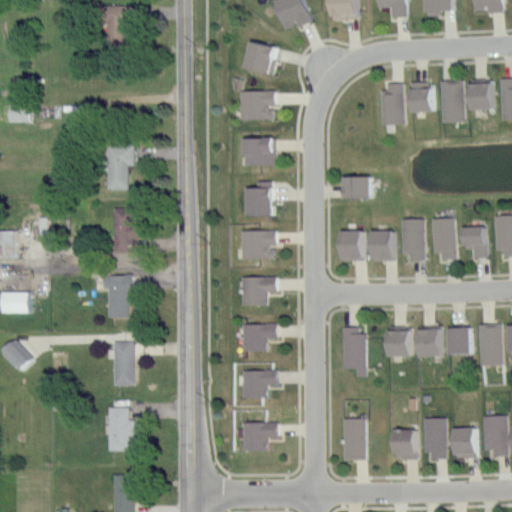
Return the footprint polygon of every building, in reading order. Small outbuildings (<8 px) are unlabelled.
[(272,0),(283,27),(296,22),(297,23),(311,18),(303,0),(272,0)] [(330,0),(331,17),(358,16),(356,0),(330,0)] [(376,0),(377,4),(389,4),(390,14),(406,14),(405,0),(376,0)] [(424,0),(425,13),(439,13),(439,7),(452,7),(452,0),(424,0)] [(471,0),(472,8),(487,8),(487,9),(502,9),(501,0),(471,0)] [(108,49),(108,20),(101,19),(101,3),(135,3),(135,25),(131,25),(131,49),(108,49)] [(245,63),(253,36),(278,43),(271,70),(245,63)] [(498,76),(511,75),(511,116),(500,117),(498,76)] [(439,77),(462,76),(464,119),(441,120),(439,77)] [(471,77),(472,107),(492,106),(491,79),(482,80),(482,76),(471,77)] [(410,79),(426,79),(426,85),(432,85),(432,108),(411,109),(410,79)] [(379,87),(381,123),(404,122),(402,80),(386,81),(386,86),(379,87)] [(241,87),(241,116),(273,116),(273,103),(276,103),(276,87),(241,87)] [(32,121),(31,103),(11,103),(11,121),(32,121)] [(245,134),(245,162),(276,162),(275,133),(245,134)] [(110,143),(110,188),(131,188),(131,164),(137,164),(137,143),(110,143)] [(340,173),(340,195),(371,195),(371,173),(340,173)] [(248,185),(247,212),(274,212),(274,185),(248,185)] [(117,250),(117,206),(137,207),(137,224),(142,224),(142,239),(138,239),(138,250),(117,250)] [(511,211),(494,212),(495,247),(503,247),(503,253),(511,253),(511,211)] [(432,215),(434,250),(439,250),(440,257),(456,256),(454,214),(432,215)] [(401,215),(401,251),(408,251),(408,257),(424,257),(424,215),(401,215)] [(463,224),(485,223),(486,254),(472,254),(472,245),(463,246),(463,224)] [(241,226),(241,256),(274,256),(274,242),(277,242),(277,226),(241,226)] [(339,228),(340,258),(364,257),(363,227),(339,228)] [(371,227),(372,257),(394,257),(393,227),(371,227)] [(17,230),(1,230),(1,241),(17,242),(17,230)] [(241,272),(241,301),(267,301),(267,289),(278,289),(277,272),(241,272)] [(111,318),(112,287),(106,287),(107,274),(136,275),(136,292),(132,292),(132,318),(111,318)] [(7,312),(34,312),(34,291),(7,291),(7,312)] [(240,319),(241,347),(266,347),(266,335),(278,335),(278,318),(240,319)] [(477,321),(499,320),(501,363),(479,364),(477,321)] [(448,321),(449,351),(471,350),(471,323),(462,323),(462,321),(448,321)] [(388,322),(387,353),(411,353),(411,328),(402,327),(402,323),(388,322)] [(418,322),(418,354),(442,354),(442,325),(431,325),(431,322),(418,322)] [(342,323),(359,323),(359,331),(365,331),(364,373),(356,373),(356,365),(342,365),(342,323)] [(3,352),(19,338),(37,358),(21,373),(3,352)] [(116,383),(115,339),(136,339),(137,383),(116,383)] [(242,367),(242,396),(268,396),(268,381),(277,381),(277,367),(242,367)] [(113,405),(113,448),(132,448),(132,434),(138,434),(138,417),(133,417),(133,406),(113,405)] [(482,412),(506,412),(507,453),(492,453),(492,447),(483,448),(482,412)] [(342,415),(366,415),(366,457),(343,457),(342,415)] [(422,415),(446,415),(446,456),(430,456),(430,449),(422,449),(422,415)] [(242,420),(242,448),(268,448),(267,434),(278,434),(278,419),(242,420)] [(453,425),(454,455),(476,454),(476,425),(453,425)] [(394,426),(393,454),(400,454),(400,457),(416,457),(417,427),(394,426)] [(117,472),(117,511),(138,511),(138,472),(117,472)]
